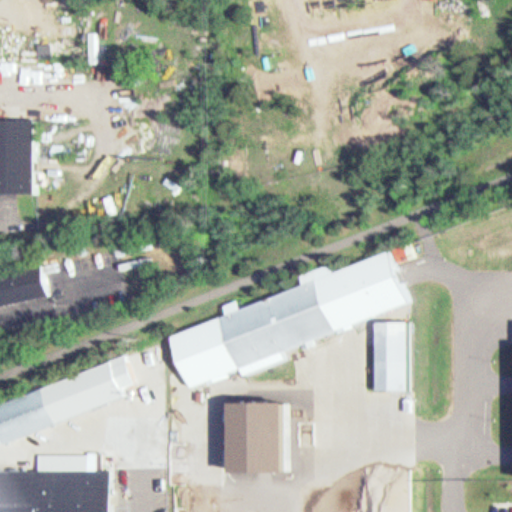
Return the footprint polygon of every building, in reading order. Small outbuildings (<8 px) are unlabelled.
[(294,42),(259,42),(259,52),(294,52),(294,42)] [(0,117),(40,117),(40,189),(0,189),(0,117)] [(175,336),(230,314),(226,305),(244,298),(248,308),(307,284),(304,275),(336,262),(340,272),(397,249),(420,307),(408,312),(405,305),(291,351),(295,362),(248,380),(244,369),(209,383),(209,398),(216,398),(215,412),(194,412),(194,404),(200,404),(201,388),(196,388),(175,336)] [(0,304),(52,291),(44,269),(0,280),(0,304)] [(381,321),(413,320),(415,389),(383,390),(381,321)] [(0,397),(122,350),(133,377),(121,382),(124,390),(3,437),(0,429),(0,397)] [(269,392),(311,391),(312,432),(237,432),(237,401),(269,401),(269,392)] [(383,445),(383,460),(415,461),(415,445),(383,445)] [(0,511),(0,465),(40,465),(40,447),(97,447),(97,464),(117,464),(117,511),(0,511)]
